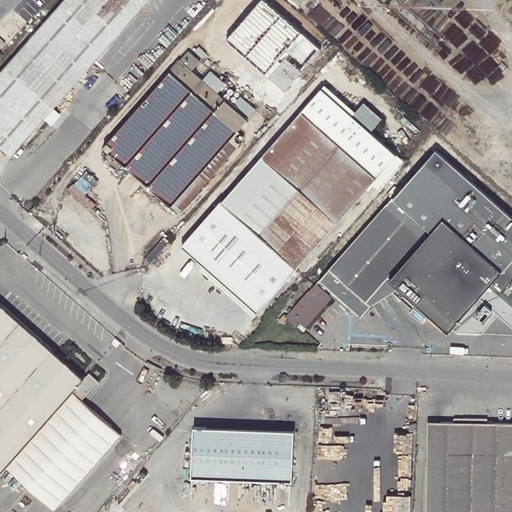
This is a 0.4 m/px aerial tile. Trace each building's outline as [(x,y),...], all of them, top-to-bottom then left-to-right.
[(147,0),(63,0),(0,72),(0,144),(8,152),(24,133),(29,137),(45,118),(54,108),(147,0)] [(200,61),(188,50),(104,148),(170,206),(228,140),(246,120),(217,94),(202,81),(192,71),(200,61)] [(210,72),(202,81),(217,94),(225,85),(210,72)] [(66,118),(54,108),(45,118),(57,129),(66,118)] [(220,200),(213,209),(214,210),(182,245),(202,264),(200,265),(254,314),(376,178),(301,112),(221,201),(220,200)] [(12,156),(29,137),(24,133),(8,152),(12,156)] [(235,146),(228,140),(170,206),(177,212),(235,146)] [(372,304),(367,300),(386,289),(394,284),(418,305),(449,333),(453,329),(457,333),(480,334),(497,314),(511,327),(511,217),(436,150),(395,197),(394,196),(393,197),(319,281),(360,317),(372,304)] [(393,197),(394,196),(401,189),(396,185),(389,193),(393,197)] [(214,210),(213,209),(179,246),(200,265),(202,264),(182,245),(214,210)] [(254,314),(200,265),(197,269),(251,317),(254,314)] [(303,326),(329,297),(316,285),(286,318),(283,316),(278,322),(281,325),(287,318),(295,325),(298,321),(303,326)] [(0,437),(66,361),(0,302),(0,437)] [(511,327),(497,314),(480,334),(511,334),(511,327)] [(66,361),(0,437),(0,472),(74,391),(84,400),(100,381),(92,374),(87,379),(66,361)] [(453,418),(454,422),(428,421),(426,511),(511,511),(511,423),(486,423),(486,418),(453,418)] [(292,480),(294,430),(194,427),(193,477),(292,480)]
